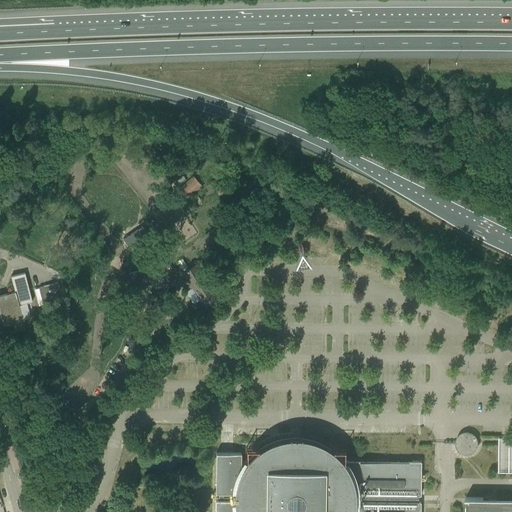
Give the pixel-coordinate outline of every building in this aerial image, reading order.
[(187,199),(202,186),(193,176),(176,193),(186,204),(189,202),(187,199)] [(56,184),(50,188),(57,197),(63,192),(56,184)] [(129,245),(145,235),(141,229),(125,239),(129,245)] [(197,263),(182,272),(188,281),(191,286),(193,288),(195,292),(197,294),(200,299),(204,306),(218,297),(210,284),(213,282),(209,275),(206,276),(197,263)] [(149,283),(147,273),(146,269),(129,273),(133,293),(145,290),(143,284),(149,283)] [(163,272),(166,284),(176,282),(172,269),(163,272)] [(2,303),(0,303),(0,311),(4,327),(14,325),(15,330),(25,328),(23,320),(24,320),(24,319),(30,317),(27,303),(32,301),(25,272),(11,276),(15,291),(0,295),(2,303)] [(58,282),(39,288),(43,305),(62,300),(58,282)] [(457,448),(457,449),(458,451),(459,451),(460,452),(461,453),(463,454),(465,454),(467,454),(469,454),(470,454),(471,454),(472,453),(473,453),(474,452),(475,451),(476,450),(476,449),(477,448),(478,446),(478,445),(478,443),(478,442),(478,441),(478,440),(478,439),(477,438),(477,437),(476,436),(475,435),(474,434),(473,433),(472,432),(471,432),(470,432),(469,432),(467,431),(467,436),(465,436),(464,437),(463,437),(462,438),(461,439),(461,440),(460,441),(460,442),(460,443),(455,443),(455,444),(456,446),(456,447),(456,448),(457,448)] [(420,511),(420,502),(418,502),(418,495),(420,495),(421,462),(343,460),(341,458),(338,455),(335,452),(332,449),(328,447),(325,445),(321,443),(317,441),(313,439),(309,438),(304,437),(300,437),(297,436),(293,436),(290,437),(287,437),(283,437),(279,438),(275,440),(271,441),(268,442),(265,444),(261,446),(258,449),(255,451),(252,453),(250,456),(247,459),(245,463),(243,466),(241,469),(241,453),(216,453),(215,492),(234,492),(234,494),(234,497),(234,500),(215,500),(215,511),(420,511)] [(498,473),(511,472),(511,437),(498,437),(498,473)] [(511,511),(511,498),(483,498),(465,498),(467,498),(467,499),(467,503),(466,511),(511,511)]
